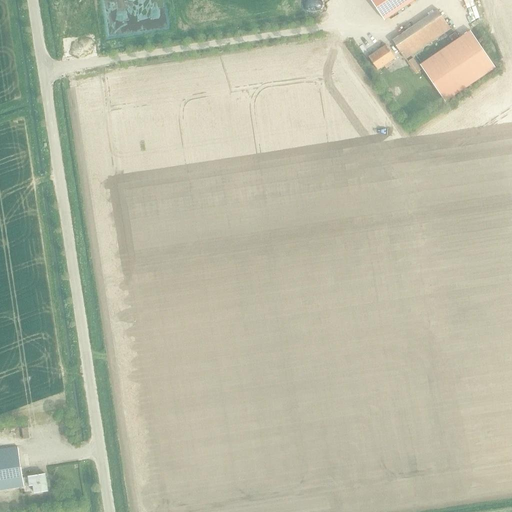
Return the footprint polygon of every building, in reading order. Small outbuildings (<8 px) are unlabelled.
[(370,0),(378,11),(384,20),(414,0),(370,0)] [(392,40),(405,59),(451,29),(438,10),(392,40)] [(470,31),(420,65),(445,102),(495,68),(470,31)] [(386,68),(390,66),(388,63),(395,58),(386,45),(368,57),(378,70),(384,66),(386,68)] [(407,62),(415,74),(421,70),(413,58),(407,62)] [(22,428),(23,439),(30,438),(29,427),(22,428)] [(44,475),(22,479),(17,448),(0,450),(0,490),(32,485),(33,494),(47,491),(44,475)]
